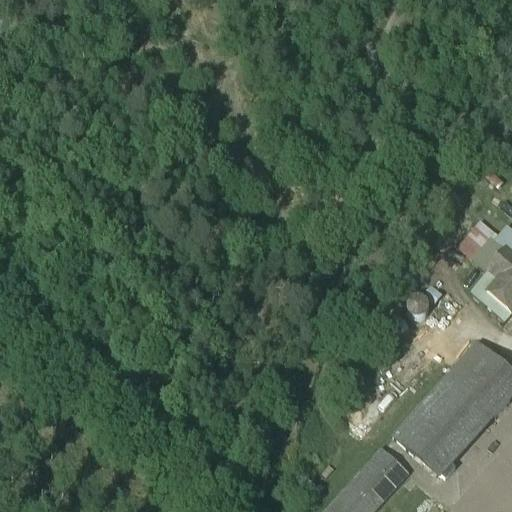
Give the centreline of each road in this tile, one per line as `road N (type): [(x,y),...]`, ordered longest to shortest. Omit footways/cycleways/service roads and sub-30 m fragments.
road 1 (unknown): [(262,511),(259,460),(231,387),(236,354),(284,248),(283,220),(236,133),(225,68),(291,0)]
road 2 (track): [(388,0),(371,40),(357,164),(296,396),(259,460)]
